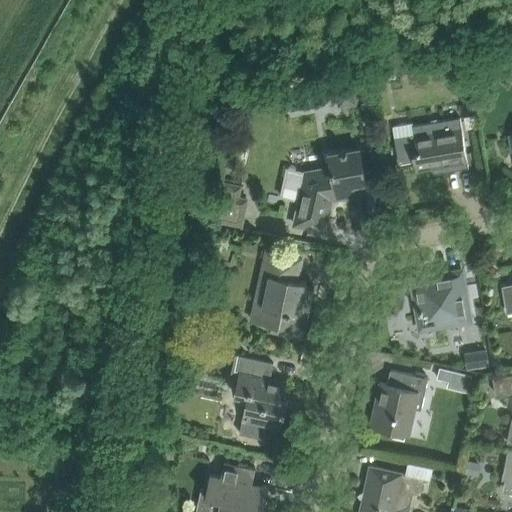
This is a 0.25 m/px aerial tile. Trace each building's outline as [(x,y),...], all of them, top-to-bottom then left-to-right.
[(357,107),(354,83),(335,86),(335,88),(331,89),(332,97),(337,97),(338,106),(347,105),(348,109),(357,107)] [(413,122),(393,125),(396,143),(400,163),(415,160),(416,169),(433,167),(440,165),(441,172),(469,167),(466,147),(461,117),(419,124),(414,125),(413,122)] [(299,200),(295,224),(325,230),(330,205),(334,206),(340,201),(339,197),(346,195),(345,190),(353,189),(352,183),(365,181),(362,161),(359,147),(328,153),(331,167),(305,172),(303,182),(299,200)] [(240,222),(244,198),(241,197),(243,186),(221,183),(215,217),(240,222)] [(298,279),(303,258),(275,252),(275,253),(277,253),(276,258),(266,256),(257,301),(264,303),(260,321),(279,325),(278,330),(302,336),(310,298),(304,297),(308,281),(298,279)] [(437,276),(415,279),(421,316),(423,326),(433,324),(445,322),(469,318),(465,294),(465,293),(461,272),(437,276)] [(511,283),(503,285),(507,312),(511,310),(511,283)] [(487,348),(465,351),(468,368),(490,365),(487,348)] [(236,354),(231,378),(238,380),(235,394),(248,397),(243,419),(240,432),(263,438),(266,424),(267,424),(282,428),(283,424),(288,401),(282,400),(286,381),(271,378),(261,376),(265,361),(265,360),(236,354)] [(440,366),(437,377),(449,380),(451,369),(440,366)] [(422,409),(429,377),(411,373),(391,369),(388,383),(380,381),(371,426),(392,430),(392,434),(405,437),(406,433),(410,434),(416,408),(422,409)] [(511,373),(493,377),(496,393),(511,389),(511,421),(508,441),(511,442),(511,373)] [(511,448),(509,448),(503,478),(511,480),(511,481),(510,492),(511,492),(511,448)] [(478,475),(481,463),(466,459),(464,472),(478,475)] [(208,486),(206,495),(221,498),(218,511),(253,511),(255,506),(265,508),(268,493),(270,484),(254,480),(256,469),(225,462),(222,475),(211,473),(208,486)] [(422,493),(425,477),(370,465),(365,489),(367,493),(366,498),(363,498),(360,511),(394,511),(396,508),(399,508),(401,507),(403,507),(406,505),(408,504),(409,502),(410,500),(411,498),(413,491),(422,493)] [(448,467),(445,480),(458,483),(461,470),(448,467)]
